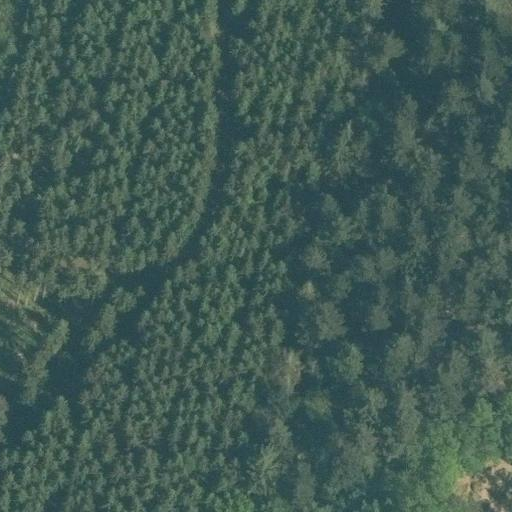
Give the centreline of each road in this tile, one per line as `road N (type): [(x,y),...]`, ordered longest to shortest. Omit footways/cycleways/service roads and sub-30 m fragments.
road 1 (track): [(212,0),(222,164),(200,246),(0,462)]
road 2 (track): [(511,401),(399,448)]
